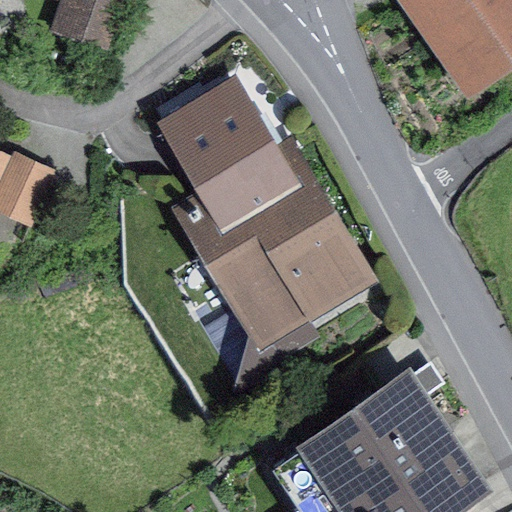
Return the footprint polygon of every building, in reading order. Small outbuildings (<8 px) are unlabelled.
[(103,52),(120,0),(53,0),(43,32),(103,52)] [(511,0),(383,0),(458,105),(511,67),(511,0)] [(276,363),(316,339),(305,321),(373,279),(294,151),(278,161),(228,78),(141,131),(182,198),(165,208),(243,336),(227,400),(279,368),(276,363)] [(9,152),(5,160),(0,171),(0,220),(27,232),(55,173),(9,152)] [(278,454),(316,511),(456,511),(481,495),(417,399),(439,384),(424,363),(403,378),(399,373),(278,454)]
